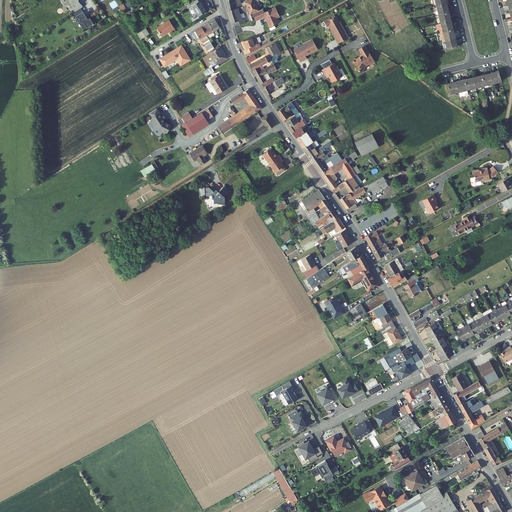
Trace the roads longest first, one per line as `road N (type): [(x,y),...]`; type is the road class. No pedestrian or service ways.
road 1 (residential): [(434,371),(358,236),(280,124)]
road 2 (residential): [(511,510),(434,371)]
road 3 (residential): [(434,371),(326,425)]
